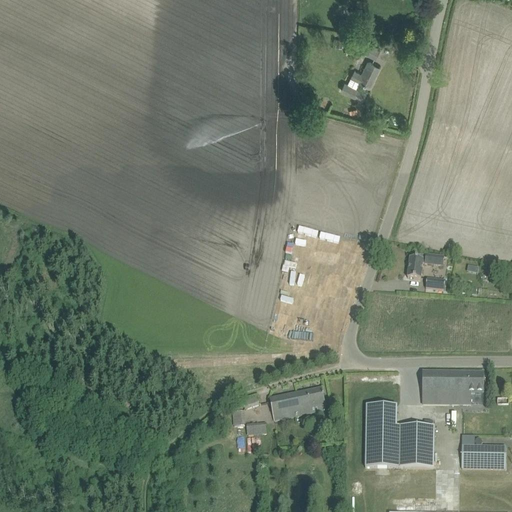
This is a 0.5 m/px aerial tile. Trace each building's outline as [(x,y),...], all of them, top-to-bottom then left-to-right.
[(355,24),(361,25),(363,8),(356,8),(355,24)] [(363,52),(367,54),(376,58),(381,49),(355,36),(351,45),(364,51),(363,52)] [(345,83),(341,90),(363,100),(366,94),(356,90),(360,82),(370,87),(380,67),(368,61),(362,73),(355,70),(348,84),(345,83)] [(417,260),(410,259),(408,279),(421,280),(423,265),(443,267),(444,258),(426,256),(418,256),(417,260)] [(427,280),(426,289),(444,291),(445,282),(427,280)] [(423,383),(423,405),(471,405),(471,394),(484,395),(484,384),(484,374),(423,373),(423,383)] [(322,390),(270,400),(272,410),(274,422),(312,414),(325,411),(324,406),(325,406),(324,399),(322,390)] [(365,468),(400,469),(434,469),(434,427),(401,427),(401,428),(400,428),(396,428),(396,422),(396,408),(366,407),(365,468)] [(232,413),(234,427),(246,425),(245,412),(232,413)] [(266,423),(247,425),(248,437),(267,435),(266,423)] [(463,447),(462,470),(506,471),(506,448),(463,447)]
